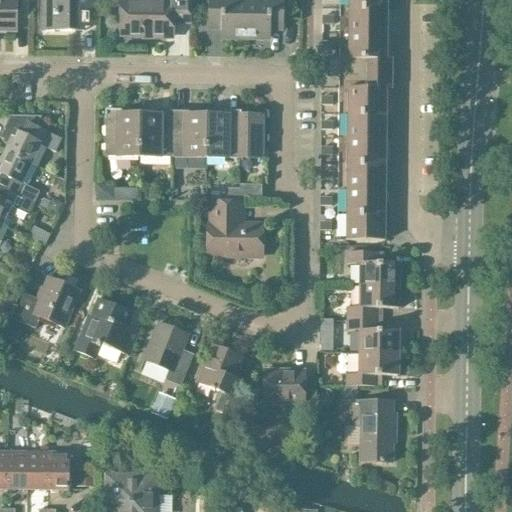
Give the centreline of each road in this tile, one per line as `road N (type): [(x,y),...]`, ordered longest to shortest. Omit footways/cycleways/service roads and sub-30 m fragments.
road 1 (residential): [(83,73),(282,75),(281,176),(300,195),(300,312),(272,328),(82,251)]
road 2 (residential): [(409,12),(407,211),(430,241),(470,245)]
road 3 (secondary): [(466,511),(470,245)]
road 4 (secondary): [(470,245),(484,0)]
road 5 (residential): [(82,251),(83,73)]
